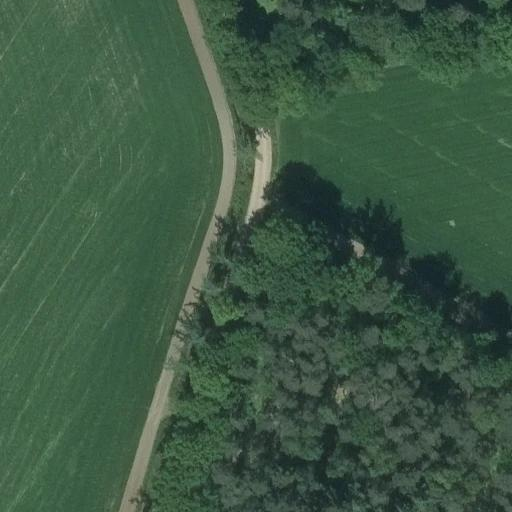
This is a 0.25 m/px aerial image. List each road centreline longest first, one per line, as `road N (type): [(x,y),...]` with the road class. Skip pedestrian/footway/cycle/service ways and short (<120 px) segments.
road 1 (track): [(511,348),(250,208),(252,117),(213,0)]
road 2 (track): [(159,511),(250,208)]
